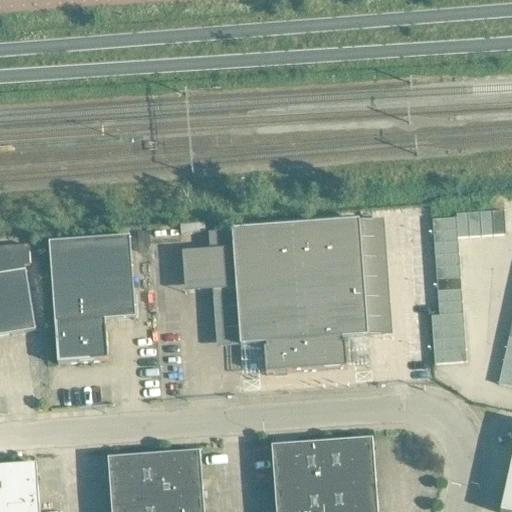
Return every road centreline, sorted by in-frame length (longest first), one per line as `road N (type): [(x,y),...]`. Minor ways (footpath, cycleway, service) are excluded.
road 1 (unclassified): [(459,511),(466,457),(455,430),(431,412),(235,421)]
road 2 (unknown): [(397,409),(395,218)]
road 3 (unknown): [(185,425),(171,253)]
road 4 (unclassified): [(235,421),(71,433)]
